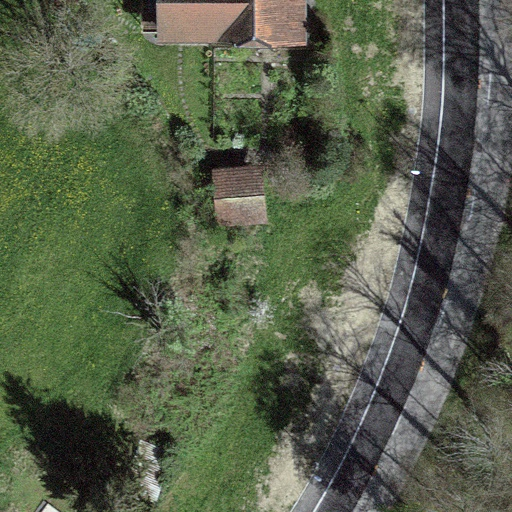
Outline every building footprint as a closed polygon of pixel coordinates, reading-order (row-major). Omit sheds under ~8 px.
[(157,0),(158,34),(307,34),(306,0),(157,0)] [(59,35),(78,59),(102,39),(84,16),(59,35)] [(269,221),(264,159),(211,163),(216,225),(269,221)] [(156,497),(171,445),(140,436),(126,488),(156,497)] [(62,511),(49,502),(42,511),(62,511)]
